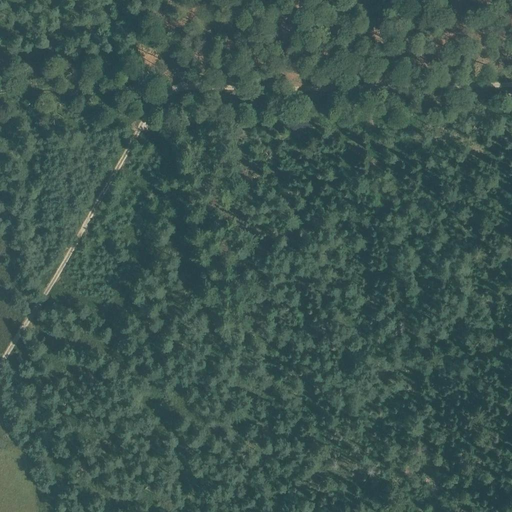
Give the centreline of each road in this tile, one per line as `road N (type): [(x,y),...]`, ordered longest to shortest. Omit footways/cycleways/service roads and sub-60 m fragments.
road 1 (track): [(511,80),(0,86)]
road 2 (track): [(0,368),(170,83)]
